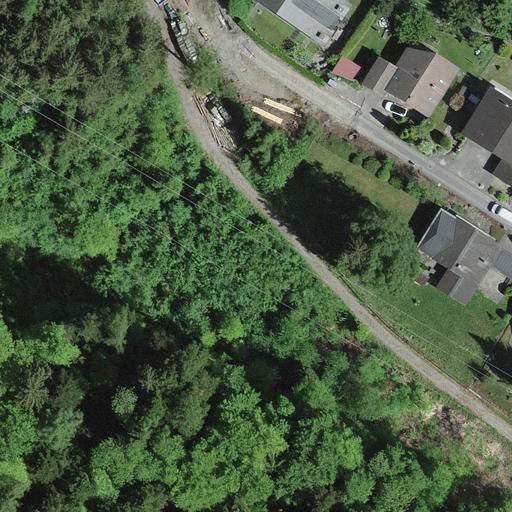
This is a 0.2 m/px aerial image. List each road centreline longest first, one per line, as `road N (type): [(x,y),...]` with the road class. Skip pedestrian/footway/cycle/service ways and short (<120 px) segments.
road 1 (track): [(511,430),(371,318),(325,270),(235,163),(146,0)]
road 2 (residential): [(211,0),(243,46),(511,236)]
